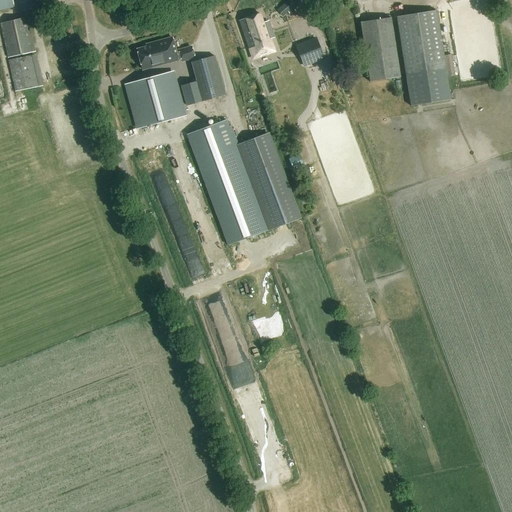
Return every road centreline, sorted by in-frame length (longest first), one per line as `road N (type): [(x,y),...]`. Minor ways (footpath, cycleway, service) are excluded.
road 1 (unclassified): [(252,511),(106,121),(94,38)]
road 2 (unclassified): [(94,38),(211,0)]
